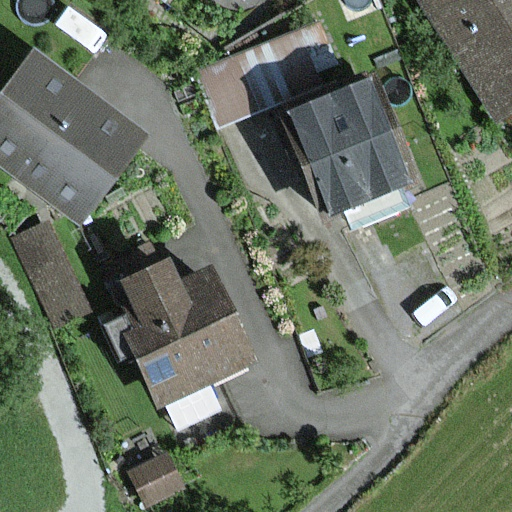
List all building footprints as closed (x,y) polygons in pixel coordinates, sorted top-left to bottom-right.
[(511,0),(430,0),(412,11),(486,136),(511,121),(511,0)] [(33,67),(0,109),(0,157),(74,211),(128,140),(33,67)] [(373,83),(280,114),(318,225),(411,193),(373,83)] [(44,229),(15,243),(54,324),(83,310),(44,229)] [(139,310),(101,327),(118,363),(139,353),(186,454),(243,427),(217,372),(242,360),(204,279),(173,294),(167,281),(162,271),(128,287),(139,310)]
